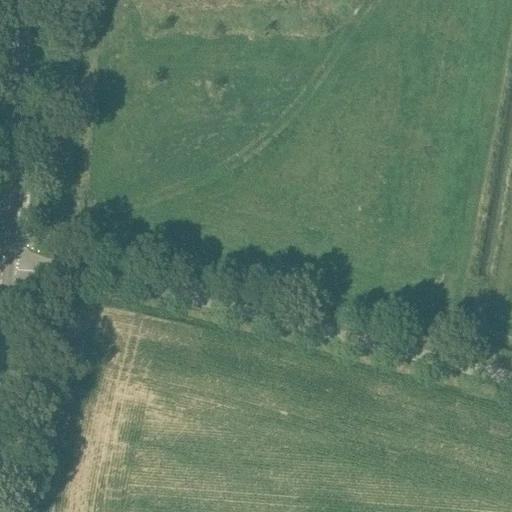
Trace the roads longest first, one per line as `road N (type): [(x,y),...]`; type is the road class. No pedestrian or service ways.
road 1 (unclassified): [(511,383),(129,284),(4,273)]
road 2 (tertiary): [(4,273),(21,0)]
